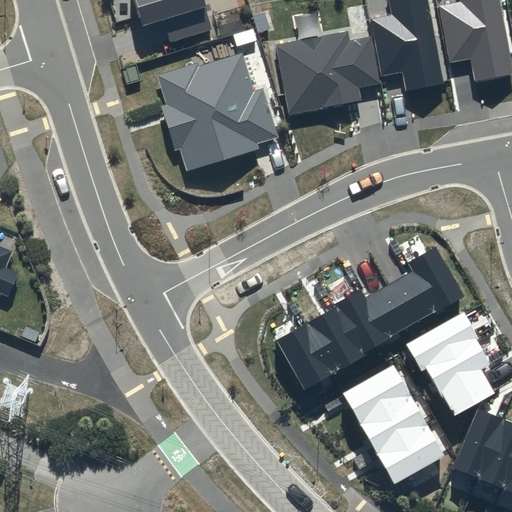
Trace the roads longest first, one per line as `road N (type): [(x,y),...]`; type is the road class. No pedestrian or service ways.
road 1 (residential): [(145,305),(357,194),(427,170),(501,159)]
road 2 (residential): [(145,305),(112,235),(51,53)]
road 3 (residential): [(112,511),(109,497),(221,420)]
road 4 (residential): [(221,420),(145,305)]
road 5 (residential): [(302,511),(221,420)]
